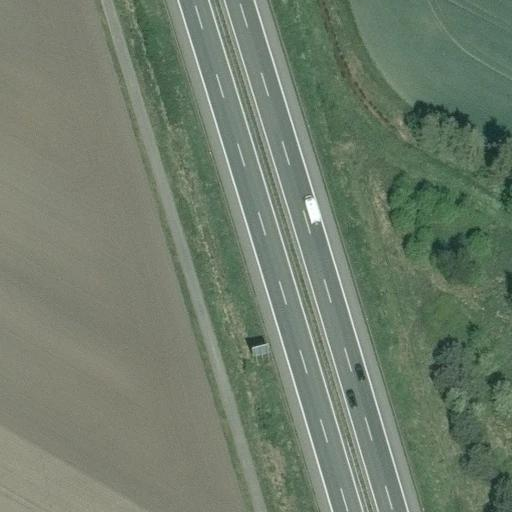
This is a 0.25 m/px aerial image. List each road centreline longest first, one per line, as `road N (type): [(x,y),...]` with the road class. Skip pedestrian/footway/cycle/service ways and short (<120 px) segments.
road 1 (motorway): [(393,511),(237,0)]
road 2 (motorway): [(193,0),(346,511)]
